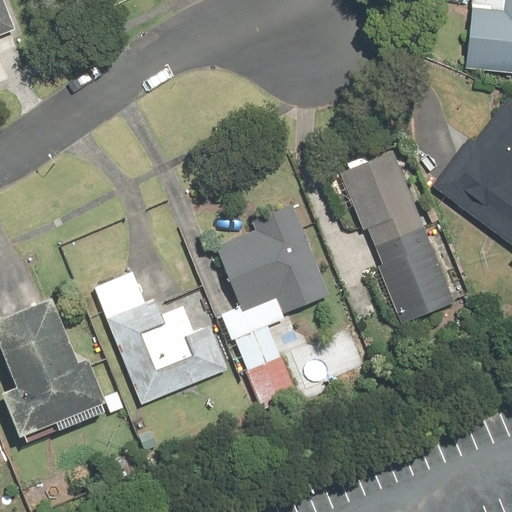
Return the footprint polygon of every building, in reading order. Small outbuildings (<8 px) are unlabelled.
[(0,0),(0,34),(22,26),(11,0),(0,0)] [(511,71),(511,0),(473,0),(469,68),(511,71)] [(470,136),(435,191),(511,241),(511,100),(510,99),(481,143),(470,136)] [(459,301),(397,148),(346,169),(384,264),(379,267),(402,325),(459,301)] [(221,312),(233,341),(239,338),(270,408),(305,393),(274,323),(336,296),(296,204),(257,222),(261,230),(221,248),(245,301),(221,312)] [(142,401),(232,366),(215,324),(200,330),(189,303),(169,311),(163,296),(151,301),(139,270),(98,286),(142,401)] [(61,295),(2,317),(26,385),(8,392),(23,433),(62,419),(64,426),(119,406),(99,352),(84,357),(61,295)]
